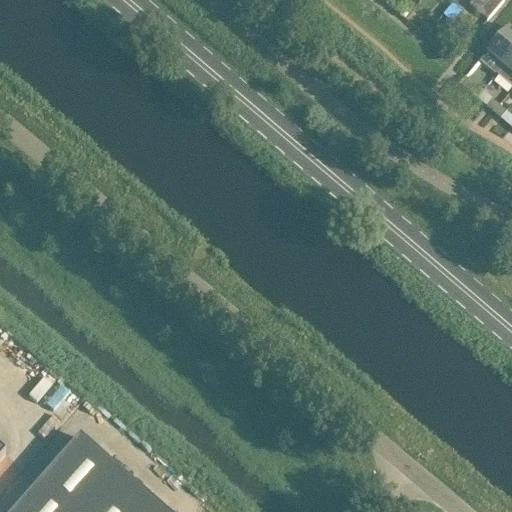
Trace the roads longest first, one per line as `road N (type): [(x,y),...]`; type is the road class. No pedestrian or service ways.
road 1 (tertiary): [(389,470),(0,131)]
road 2 (primary): [(511,334),(121,0)]
road 3 (unclassified): [(511,227),(375,142),(207,0)]
